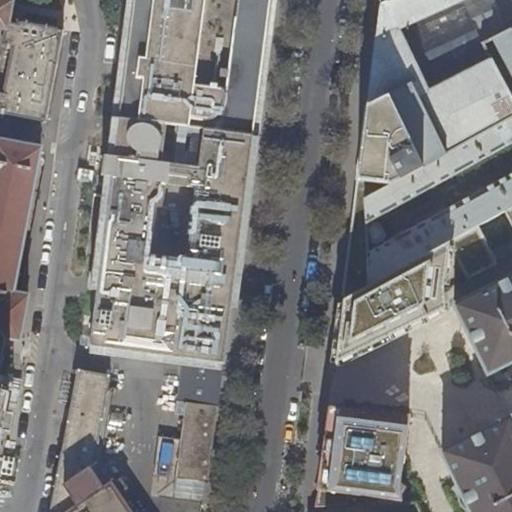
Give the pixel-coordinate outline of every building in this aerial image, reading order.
[(0,0),(0,354),(3,342),(17,344),(26,295),(13,292),(40,145),(0,137),(0,117),(1,114),(46,123),(64,28),(18,19),(17,25),(6,22),(10,0),(0,0)] [(104,155),(101,176),(110,177),(95,301),(90,347),(143,353),(183,359),(178,401),(185,402),(176,478),(208,483),(230,314),(245,198),(270,0),(132,0),(113,156),(104,155)] [(395,0),(388,3),(380,7),(372,71),(363,145),(358,181),(389,188),(511,119),(511,101),(491,62),(430,94),(399,30),(459,2),(463,0),(395,0)] [(491,62),(459,2),(399,30),(430,94),(491,62)] [(511,30),(493,40),(511,75),(511,30)] [(447,265),(449,243),(468,282),(498,266),(478,227),(505,212),(511,227),(511,176),(368,254),(368,242),(378,244),(384,241),(386,236),(380,225),(374,223),(367,227),(367,223),(511,143),(511,119),(389,188),(358,181),(349,251),(343,301),(334,366),(446,310),(445,289),(440,292),(430,275),(447,265)] [(487,371),(490,375),(494,373),(493,372),(511,363),(511,279),(459,306),(459,305),(455,307),(458,313),(459,312),(488,371),(487,371)] [(128,511),(94,461),(98,435),(110,378),(78,372),(62,455),(61,454),(49,511),(128,511)] [(409,418),(329,408),(324,450),(317,506),(404,501),(400,482),(409,418)] [(511,511),(511,420),(507,422),(508,423),(448,453),(448,452),(443,454),(445,459),(446,459),(472,511),(511,511)]
